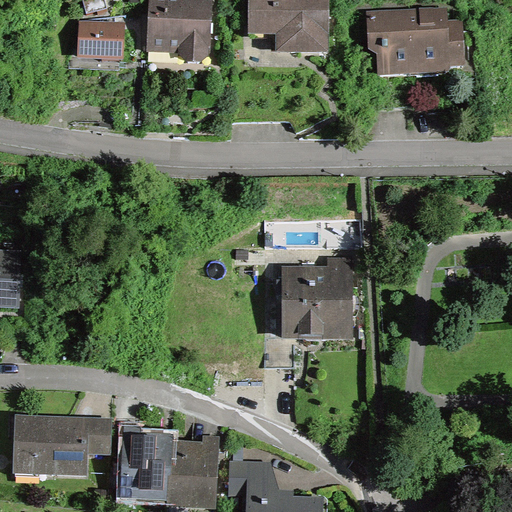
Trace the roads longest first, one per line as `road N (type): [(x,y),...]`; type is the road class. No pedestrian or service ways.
road 1 (residential): [(0,130),(73,145),(357,157),(511,148)]
road 2 (residential): [(382,511),(362,482),(324,452),(199,404),(133,384),(0,375)]
road 3 (residential): [(396,511),(458,484),(511,477)]
